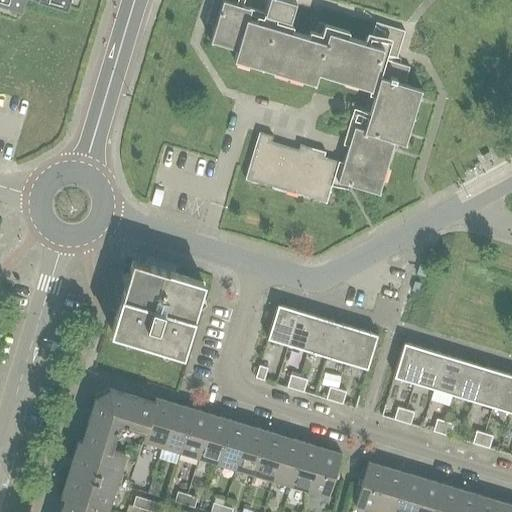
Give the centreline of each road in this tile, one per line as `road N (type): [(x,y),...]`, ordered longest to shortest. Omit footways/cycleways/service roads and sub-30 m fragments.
road 1 (residential): [(511,476),(232,386),(229,372),(261,270)]
road 2 (tertiary): [(0,449),(63,235)]
road 3 (residential): [(457,211),(324,284),(261,270)]
road 4 (tertiary): [(80,174),(134,0)]
road 5 (residential): [(261,270),(101,216)]
